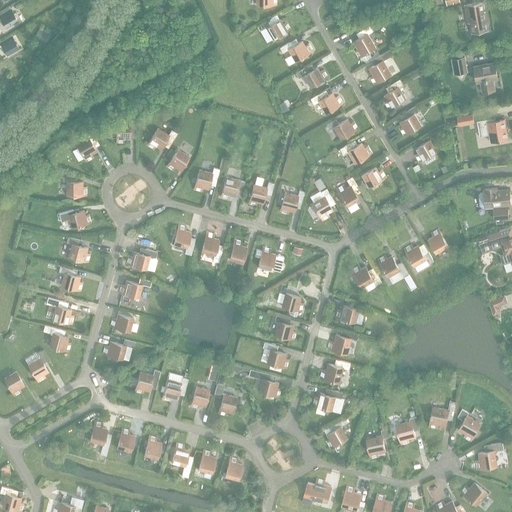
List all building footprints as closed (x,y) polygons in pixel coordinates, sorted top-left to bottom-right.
[(485,11),(484,11),(482,1),(464,4),(466,14),(471,13),(473,21),(469,22),(471,33),(489,30),(485,11)] [(0,15),(0,17),(6,29),(18,22),(11,10),(0,15)] [(286,22),(283,24),(280,19),(266,27),(273,39),(290,29),(286,22)] [(364,61),(371,57),(368,52),(376,47),(368,34),(373,31),(369,25),(359,31),(362,37),(353,42),(357,49),(354,51),(358,58),(361,56),(364,61)] [(52,30),(50,33),(40,27),(35,36),(45,43),(46,41),(51,43),(57,33),(52,30)] [(0,43),(0,44),(7,56),(18,50),(11,37),(0,43)] [(308,44),(305,46),(302,41),(292,47),(289,42),(280,48),(282,52),(288,49),(294,61),(312,51),(308,44)] [(369,77),(373,84),(391,74),(383,60),(395,53),(392,48),(372,60),(374,65),(369,68),(373,75),(369,77)] [(452,59),(454,74),(467,71),(464,57),(452,59)] [(483,92),(494,90),(492,79),(497,78),(494,63),(474,66),(477,82),(481,81),(483,92)] [(313,69),(310,64),(295,73),(298,79),(303,76),(310,87),(328,76),(324,70),(320,71),(317,67),(313,69)] [(384,102),(388,109),(405,98),(399,87),(404,84),(400,79),(390,85),(393,90),(384,95),(387,100),(384,102)] [(332,93),(323,98),(320,93),(310,99),(313,104),(318,101),(325,113),(342,102),(338,95),(335,98),(332,93)] [(399,128),(403,135),(421,125),(414,114),(419,111),(416,105),(406,111),(409,116),(400,122),(403,126),(399,128)] [(457,117),(458,124),(474,122),(472,114),(457,117)] [(130,129),(136,129),(136,117),(130,117),(130,122),(117,122),(116,143),(124,143),(124,139),(130,139),(130,129)] [(505,119),(491,121),(491,118),(477,121),(479,136),(489,134),(491,142),(508,138),(505,119)] [(357,128),(353,121),(350,123),(347,119),(339,124),(336,119),(326,124),(329,129),(333,127),(340,139),(357,128)] [(171,130),(168,135),(157,128),(147,145),(154,150),(156,146),(160,149),(166,140),(171,143),(177,133),(171,130)] [(76,144),(87,162),(93,158),(91,154),(96,151),(91,143),(96,140),(90,129),(85,133),(87,138),(76,144)] [(424,159),(426,163),(435,158),(432,154),(436,152),(430,140),(415,148),(418,153),(415,155),(419,162),(424,159)] [(361,143),(353,148),(350,143),(339,149),(343,155),(347,152),(354,163),(372,153),(368,146),(364,148),(361,143)] [(175,167),(180,170),(189,157),(178,149),(166,166),(173,171),(175,167)] [(382,170),(378,172),(375,167),(361,175),(368,187),(386,177),(382,170)] [(210,179),(216,181),(219,169),(213,168),(212,173),(199,170),(194,189),(201,192),(202,188),(208,189),(210,179)] [(86,187),(82,187),(82,181),(72,181),(72,176),(63,176),(63,181),(66,181),(66,195),(86,195),(86,187)] [(358,200),(353,190),(358,187),(352,176),(346,180),(350,186),(345,188),(343,185),(336,189),(347,207),(358,200)] [(226,177),(221,197),(228,199),(229,195),(235,196),(237,189),(242,190),(244,182),(239,180),(226,177)] [(254,184),(248,204),(256,206),(257,202),(262,203),(265,193),(271,195),(274,183),(268,182),(267,188),(254,184)] [(510,189),(497,190),(497,187),(484,189),(484,192),(480,192),(478,194),(479,205),(481,207),(482,208),(483,209),(492,208),(494,206),(497,205),(498,209),(493,209),(494,218),(508,217),(508,208),(506,208),(505,205),(511,204),(510,189)] [(312,203),(323,221),(329,217),(327,213),(332,210),(330,206),(335,203),(326,188),(321,191),(324,196),(312,203)] [(296,202),(302,203),(305,192),(299,190),(298,196),(285,192),(279,212),(287,214),(288,210),(294,212),(296,202)] [(89,214),(85,215),(83,210),(67,214),(71,227),(91,222),(89,214)] [(185,253),(191,254),(195,238),(189,237),(191,232),(185,230),(186,227),(179,225),(173,244),(186,248),(185,253)] [(428,239),(437,253),(448,246),(438,229),(431,233),(433,236),(428,239)] [(480,246),(500,239),(500,240),(502,239),(500,231),(478,239),(480,246)] [(213,260),(219,262),(223,246),(217,244),(219,239),(213,238),(214,234),(207,232),(201,252),(214,255),(213,260)] [(511,262),(511,235),(502,239),(500,240),(505,254),(503,254),(506,263),(511,261),(511,262)] [(68,257),(88,262),(90,254),(86,253),(88,248),(78,245),(79,239),(68,236),(66,242),(72,244),(68,257)] [(229,259),(242,263),(247,247),(241,245),(242,241),(235,239),(229,259)] [(418,245),(413,248),(411,244),(404,248),(414,266),(426,259),(418,245)] [(150,256),(155,257),(157,252),(140,247),(139,253),(134,252),(132,257),(128,256),(126,264),(146,269),(150,256)] [(256,249),(254,256),(260,258),(258,267),(271,270),(271,269),(280,271),(283,256),(277,255),(277,256),(274,255),(275,254),(270,253),(271,249),(263,247),(262,250),(256,249)] [(392,256),(387,258),(385,255),(378,259),(388,277),(400,270),(392,256)] [(61,285),(80,290),(82,283),(79,282),(80,276),(75,275),(77,269),(60,265),(59,271),(64,272),(61,285)] [(365,266),(361,269),(359,266),(352,270),(362,287),(373,281),(376,287),(383,283),(380,277),(374,280),(365,266)] [(119,292),(139,298),(142,285),(126,280),(125,286),(121,285),(119,292)] [(298,310),(301,311),(303,303),(299,302),(301,297),(285,293),(281,306),(290,308),(289,314),(296,316),(298,310)] [(488,300),(493,315),(501,312),(499,305),(507,302),(504,294),(488,300)] [(52,318),(72,324),(74,316),(70,315),(71,309),(55,305),(52,318)] [(336,317),(356,322),(359,309),(343,305),(342,310),(338,309),(336,317)] [(110,326),(130,331),(133,318),(117,314),(116,319),(112,318),(110,326)] [(274,334),(294,339),(296,332),(292,331),(293,325),(285,323),(287,318),(276,315),(274,320),(277,321),(274,334)] [(351,338),(357,340),(359,334),(352,332),(351,338),(335,334),(333,341),(329,340),(327,348),(347,353),(351,338)] [(49,346),(69,351),(71,343),(67,342),(68,337),(52,333),(49,346)] [(105,346),(103,353),(122,359),(126,346),(134,348),(136,342),(124,339),(123,345),(110,341),(109,347),(105,346)] [(266,363),(286,368),(288,360),(284,359),(286,354),(276,351),(277,345),(264,342),(263,348),(270,350),(266,363)] [(28,364),(38,382),(45,378),(43,374),(48,372),(43,363),(47,360),(42,351),(37,353),(40,357),(28,364)] [(343,368),(349,369),(351,363),(339,360),(337,366),(328,363),(326,371),(322,370),(320,377),(339,383),(343,368)] [(150,387),(155,389),(160,371),(154,369),(153,375),(140,372),(135,391),(142,393),(143,390),(149,391),(150,387)] [(278,382),(268,380),(270,374),(251,369),(249,375),(262,379),(259,391),(279,397),(281,389),(277,388),(278,382)] [(4,378),(14,396),(21,392),(19,388),(24,385),(16,371),(4,378)] [(179,389),(185,390),(188,379),(182,377),(180,382),(168,379),(162,399),(170,401),(171,397),(176,398),(179,389)] [(227,412),(232,413),(236,397),(222,393),(224,385),(217,383),(213,396),(222,398),(218,413),(226,416),(227,412)] [(199,404),(205,406),(209,390),(196,386),(191,406),(198,408),(199,404)] [(315,397),(313,404),(332,410),(340,412),(344,398),(341,398),(343,392),(331,389),(330,395),(320,392),(318,398),(315,397)] [(447,419),(452,420),(456,401),(450,400),(448,410),(433,407),(429,427),(437,428),(437,424),(445,426),(447,419)] [(457,416),(462,419),(466,411),(462,409),(457,416)] [(463,437),(470,441),(481,423),(467,415),(458,430),(465,434),(463,437)] [(326,441),(330,448),(348,437),(341,426),(348,422),(345,416),(323,429),(327,434),(329,439),(326,441)] [(396,425),(401,444),(409,442),(408,439),(416,437),(413,425),(418,424),(416,416),(409,418),(410,421),(396,425)] [(100,453),(106,455),(111,435),(105,433),(107,428),(101,427),(102,423),(95,421),(89,441),(102,444),(100,453)] [(117,448),(130,452),(134,436),(129,434),(130,430),(122,428),(117,448)] [(366,438),(370,458),(378,457),(377,453),(385,451),(382,438),(388,437),(387,429),(381,430),(382,435),(366,438)] [(144,455),(157,459),(161,443),(156,441),(157,438),(149,436),(144,455)] [(475,461),(477,469),(497,466),(495,450),(503,449),(502,442),(484,444),(485,451),(478,452),(479,460),(475,461)] [(171,463),(184,466),(189,450),(183,449),(184,445),(176,443),(171,463)] [(198,470),(211,473),(215,457),(210,456),(211,452),(203,450),(198,470)] [(225,477),(238,480),(242,464),(237,463),(238,459),(230,457),(225,477)] [(307,482),(302,502),(311,504),(312,498),(327,502),(331,486),(323,484),(324,480),(317,478),(315,484),(307,482)] [(477,505),(487,492),(474,482),(469,488),(466,485),(461,492),(477,505)] [(2,506),(22,511),(24,504),(20,503),(21,497),(11,495),(13,489),(1,486),(0,490),(0,492),(5,494),(2,506)] [(341,506),(357,510),(361,494),(353,492),(354,488),(347,486),(341,506)] [(372,511),(388,511),(391,502),(384,500),(385,496),(377,494),(372,511)] [(54,506),(52,511),(73,511),(74,511),(77,511),(80,511),(84,499),(69,495),(66,504),(59,502),(58,507),(54,506)] [(465,511),(462,506),(457,509),(452,500),(445,504),(443,501),(436,505),(440,511),(465,511)] [(403,511),(420,511),(421,510),(413,508),(414,504),(407,502),(403,511)]
